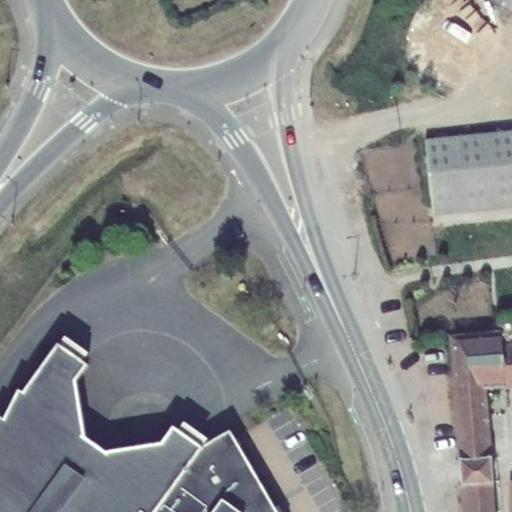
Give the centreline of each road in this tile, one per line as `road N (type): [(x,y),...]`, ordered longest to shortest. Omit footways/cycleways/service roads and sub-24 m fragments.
road 1 (secondary): [(343,327),(288,130),(283,77),(295,37)]
road 2 (secondary): [(179,90),(214,115),(251,160),(343,327)]
road 3 (secondary): [(343,327),(389,431),(412,511)]
road 4 (secondary): [(0,206),(87,119),(148,87)]
road 5 (secondary): [(48,6),(46,71),(0,161)]
road 6 (secondary): [(48,6),(89,58),(148,87)]
road 7 (secondary): [(179,90),(243,77),(295,37)]
